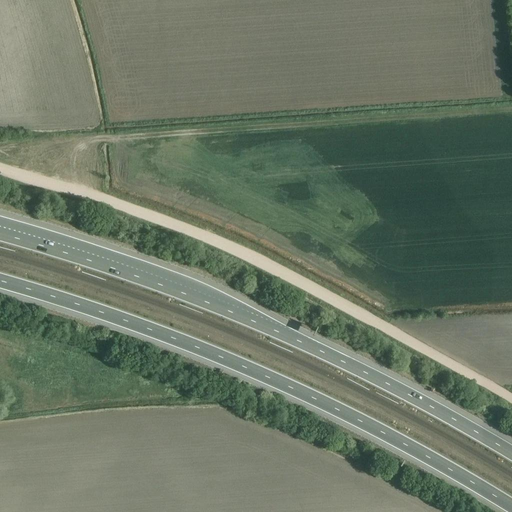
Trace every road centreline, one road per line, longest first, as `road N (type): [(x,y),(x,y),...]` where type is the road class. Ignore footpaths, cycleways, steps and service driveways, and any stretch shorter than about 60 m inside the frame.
road 1 (motorway): [(0,280),(277,381),(511,507)]
road 2 (motorway): [(511,453),(356,367),(227,310),(0,233)]
road 3 (track): [(0,168),(237,249),(386,327)]
road 4 (track): [(511,400),(386,327)]
